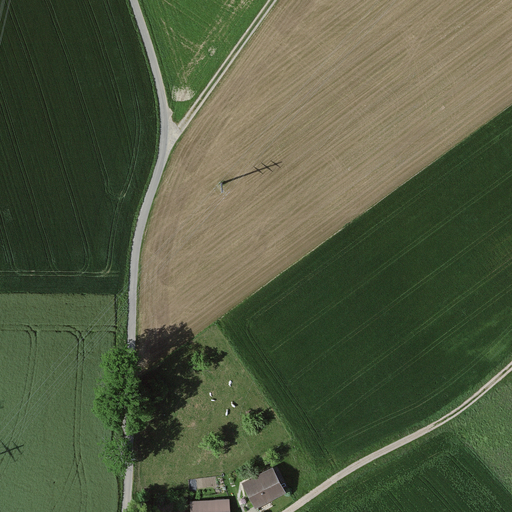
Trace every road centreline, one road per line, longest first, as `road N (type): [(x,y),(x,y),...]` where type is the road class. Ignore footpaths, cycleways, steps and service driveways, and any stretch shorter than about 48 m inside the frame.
road 1 (unclassified): [(125,511),(132,276),(165,116),(133,0)]
road 2 (track): [(511,366),(459,409),(287,511)]
road 3 (track): [(164,133),(180,125),(271,0)]
